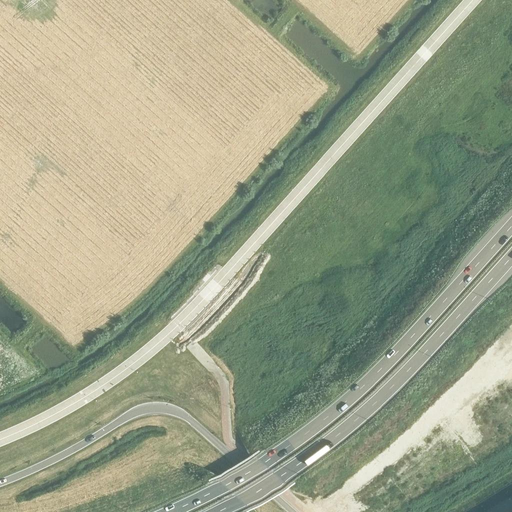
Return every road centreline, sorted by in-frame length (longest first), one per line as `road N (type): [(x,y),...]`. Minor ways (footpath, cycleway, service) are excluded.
road 1 (trunk): [(511,225),(341,405),(261,463),(170,511)]
road 2 (trunk): [(217,511),(357,418),(511,256)]
road 3 (trunk): [(292,511),(191,420),(159,407),(134,412),(0,482)]
